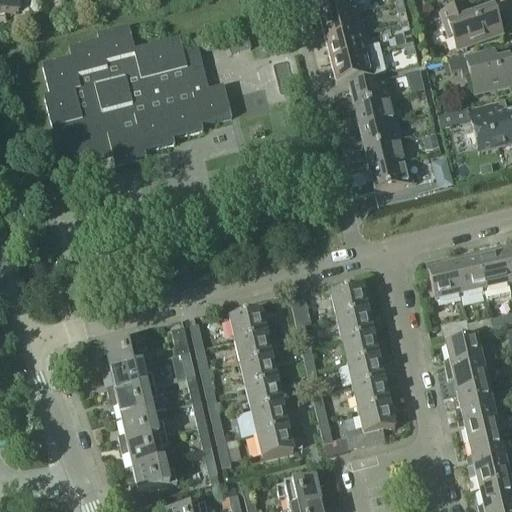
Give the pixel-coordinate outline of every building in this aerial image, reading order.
[(0,0),(0,17),(20,13),(16,0),(0,0)] [(357,15),(353,0),(324,0),(316,2),(321,24),(357,15)] [(402,3),(395,6),(398,17),(405,15),(402,3)] [(457,53),(502,37),(493,10),(471,18),(468,6),(440,16),(449,40),(453,39),(457,53)] [(326,45),(362,36),(357,15),(321,24),(326,45)] [(144,155),(174,148),(173,142),(203,134),(201,128),(231,120),(223,89),(208,93),(198,50),(182,54),(179,41),(134,52),(128,29),(96,38),(98,43),(68,51),(70,60),(41,68),(49,98),(42,99),(51,130),(55,129),(57,138),(49,140),(58,174),(91,166),(88,157),(110,152),(114,169),(146,161),(144,155)] [(411,34),(403,36),(406,47),(406,48),(414,46),(411,34)] [(366,49),(362,36),(326,45),(331,66),(381,54),(379,46),(366,49)] [(248,38),(228,43),(231,55),(251,50),(248,38)] [(414,46),(406,48),(408,57),(409,58),(407,63),(408,70),(418,68),(417,64),(416,57),(417,56),(414,46)] [(448,64),(443,65),(445,74),(450,72),(450,76),(461,73),(462,80),(470,78),(475,98),(511,88),(511,76),(508,60),(492,64),(489,53),(447,63),(448,64)] [(337,87),(386,75),(381,54),(331,66),(337,87)] [(389,102),(384,81),(347,90),(351,102),(330,108),(332,117),(389,102)] [(423,89),(410,92),(411,97),(424,94),(423,89)] [(394,123),(389,102),(332,117),(335,126),(355,121),(358,133),(394,123)] [(479,156),(511,147),(511,113),(499,117),(496,105),(468,113),(479,156)] [(342,160),(400,145),(394,123),(358,133),(361,144),(340,150),(342,160)] [(423,139),(427,154),(438,151),(434,136),(423,139)] [(405,166),(400,145),(342,160),(344,168),(366,162),(369,175),(405,166)] [(452,177),(448,160),(433,164),(435,175),(443,179),(452,177)] [(353,202),(411,187),(405,166),(369,175),(372,186),(350,192),(353,202)] [(511,248),(499,251),(507,288),(511,287),(511,248)] [(499,251),(475,257),(484,294),(486,302),(509,297),(507,288),(499,251)] [(475,257),(452,262),(460,299),(484,294),(475,257)] [(435,305),(460,299),(452,262),(427,268),(435,305)] [(330,296),(336,320),(368,312),(362,289),(330,296)] [(296,330),(305,328),(311,326),(305,302),(290,305),(296,330)] [(373,336),(368,312),(336,320),(341,343),(373,336)] [(229,320),(229,321),(234,344),(266,336),(260,313),(229,320)] [(511,326),(511,316),(490,322),(492,331),(511,326)] [(490,322),(467,327),(469,336),(492,331),(490,322)] [(469,336),(467,327),(466,324),(441,329),(444,342),(469,336)] [(198,327),(189,329),(194,353),(203,351),(198,327)] [(310,351),(305,328),(296,330),(301,353),(310,351)] [(176,360),(180,359),(189,357),(183,331),(170,334),(176,360)] [(234,344),(240,367),(271,360),(266,336),(234,344)] [(347,367),(379,359),(373,336),(341,343),(347,367)] [(444,368),(445,373),(482,364),(476,339),(445,347),(450,367),(444,368)] [(106,358),(110,374),(141,367),(138,355),(145,353),(143,340),(97,351),(99,360),(106,358)] [(203,351),(194,353),(200,377),(209,374),(203,351)] [(310,351),(301,353),(307,377),(316,375),(310,351)] [(195,379),(189,357),(180,359),(186,382),(195,379)] [(384,383),(379,359),(347,367),(352,390),(384,383)] [(244,386),(223,391),(224,396),(245,391),(277,383),(271,360),(240,367),(244,386)] [(488,389),(482,364),(445,373),(446,378),(452,377),(457,396),(488,389)] [(108,400),(154,389),(148,366),(141,367),(110,374),(113,389),(106,391),(108,400)] [(209,374),(200,377),(205,400),(214,398),(209,374)] [(316,375),(307,377),(312,400),(321,398),(316,375)] [(200,403),(195,379),(186,382),(191,405),(200,403)] [(277,383),(245,391),(251,414),(282,407),(277,383)] [(352,390),(358,414),(390,406),(384,383),(352,390)] [(117,407),(121,422),(165,411),(163,400),(157,401),(154,389),(108,400),(110,408),(117,407)] [(455,417),(456,422),(494,413),(488,389),(457,396),(461,415),(455,417)] [(205,400),(211,424),(220,422),(214,398),(205,400)] [(321,398),(312,400),(318,424),(327,422),(321,398)] [(197,430),(206,428),(200,403),(191,405),(197,430)] [(395,430),(390,406),(358,414),(362,432),(345,436),(349,452),(384,444),(382,433),(395,430)] [(251,414),(256,438),(288,431),(282,407),(251,414)] [(125,437),(117,439),(119,448),(165,437),(162,425),(155,427),(152,416),(166,413),(165,411),(121,422),(125,437)] [(499,437),(494,413),(456,422),(458,427),(464,425),(468,444),(499,437)] [(211,424),(217,449),(226,446),(220,422),(211,424)] [(327,422),(318,424),(323,447),(332,445),(327,422)] [(212,452),(206,428),(197,430),(202,454),(212,452)] [(293,454),(288,431),(256,438),(262,462),(293,454)] [(129,456),(132,471),(163,463),(160,451),(168,449),(165,437),(119,448),(122,457),(129,456)] [(473,464),(466,465),(468,470),(505,461),(499,437),(468,444),(473,464)] [(226,446),(217,449),(222,471),(231,469),(230,465),(240,462),(237,449),(238,449),(237,444),(226,446)] [(208,479),(217,477),(212,452),(202,454),(208,479)] [(470,480),(476,478),(480,493),(511,485),(511,466),(511,460),(505,461),(468,470),(469,475),(470,480)] [(166,475),(163,463),(132,471),(136,486),(128,487),(131,497),(176,486),(174,474),(166,475)] [(286,501),(288,511),(292,511),(321,506),(318,490),(324,488),(322,479),(275,490),(278,503),(286,501)] [(481,511),(503,511),(511,510),(511,490),(511,487),(511,486),(511,485),(480,493),(484,511),(481,511)] [(243,497),(246,511),(255,511),(252,495),(243,497)] [(240,511),(238,499),(228,501),(231,511),(240,511)]
